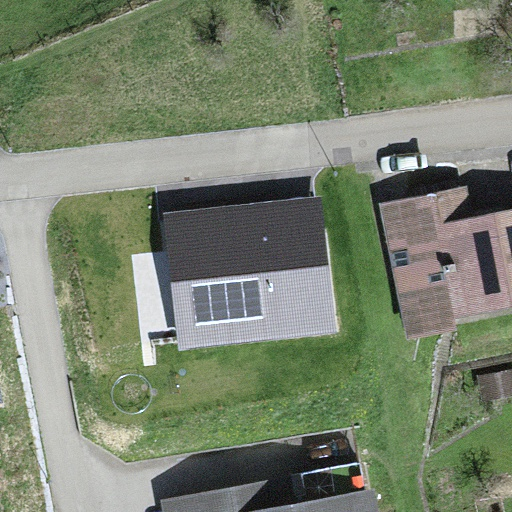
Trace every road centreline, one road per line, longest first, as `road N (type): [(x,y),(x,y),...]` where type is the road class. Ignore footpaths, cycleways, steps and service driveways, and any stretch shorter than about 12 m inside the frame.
road 1 (residential): [(511,123),(0,188)]
road 2 (unknown): [(370,144),(365,350),(385,442),(380,511)]
